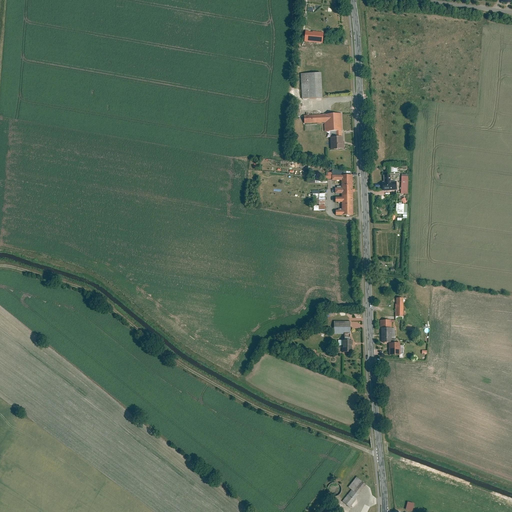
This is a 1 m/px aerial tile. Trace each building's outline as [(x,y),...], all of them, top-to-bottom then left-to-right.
[(325,33),(307,32),(306,40),(325,41),(325,33)] [(323,73),(303,74),(304,99),(324,98),(323,73)] [(343,114),(305,115),(306,123),(326,123),(326,132),(338,132),(338,137),(332,137),(333,150),(345,149),(343,114)] [(391,166),(391,173),(399,173),(399,168),(396,169),(395,165),(391,166)] [(330,179),(329,173),(325,174),(326,176),(320,177),(320,175),(312,176),(313,178),(315,177),(316,181),(330,179)] [(353,175),(332,176),(332,181),(342,181),(342,188),(336,188),(336,194),(342,193),(342,197),(336,197),(336,203),(343,203),(343,211),(336,211),(336,216),(354,215),(353,175)] [(384,182),(384,191),(399,190),(398,181),(393,181),(393,175),(386,175),(386,182),(384,182)] [(313,212),(325,211),(324,194),(318,195),(318,206),(313,206),(313,212)] [(409,204),(397,204),(397,214),(404,214),(404,218),(408,218),(408,214),(409,204)] [(397,320),(405,320),(405,297),(397,297),(397,320)] [(390,342),(390,355),(405,355),(405,345),(402,345),(402,342),(394,342),(394,338),(396,338),(396,328),(393,328),(393,320),(381,320),(381,328),(383,328),(383,342),(390,342)] [(344,345),(343,352),(354,352),(354,340),(352,340),(352,321),(336,321),(335,334),(345,334),(345,340),(339,340),(339,345),(344,345)] [(342,502),(350,508),(357,500),(355,499),(367,485),(357,477),(348,487),(352,490),(342,502)] [(414,504),(408,502),(406,510),(412,511),(414,504)]
